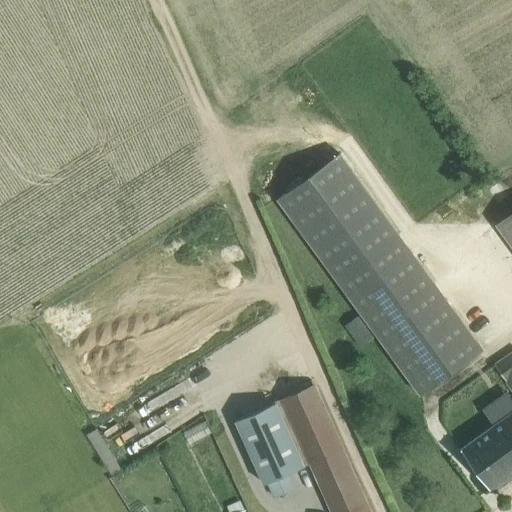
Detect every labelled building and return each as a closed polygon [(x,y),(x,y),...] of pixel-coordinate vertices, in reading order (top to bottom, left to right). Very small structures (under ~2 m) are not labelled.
[(341,152),(278,199),(421,394),(484,348),(341,152)] [(511,213),(497,224),(511,243),(511,213)] [(511,411),(461,448),(491,489),(511,473),(511,352),(495,364),(511,387),(511,411)] [(263,482),(311,462),(333,511),(370,511),(342,448),(343,447),(315,384),(235,420),(263,482)] [(239,496),(212,420),(190,427),(217,504),(239,496)] [(108,472),(118,468),(99,424),(89,429),(108,472)] [(228,511),(242,511),(244,510),(240,501),(228,506),(230,511),(228,511)]
